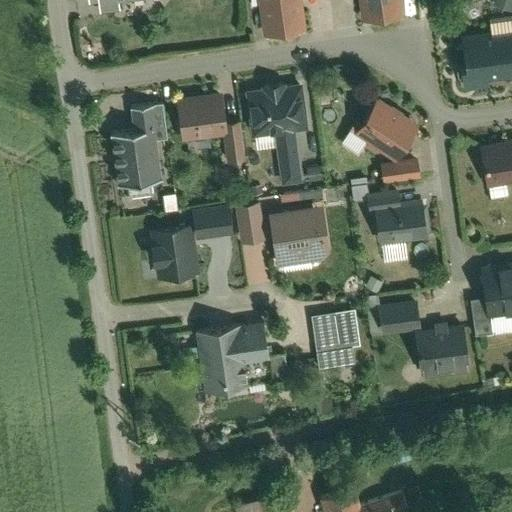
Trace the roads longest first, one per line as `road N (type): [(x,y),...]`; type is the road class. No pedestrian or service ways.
road 1 (residential): [(72,90),(358,50),(392,62),(436,110)]
road 2 (residential): [(105,317),(72,90)]
road 3 (residential): [(131,511),(105,317)]
road 4 (residential): [(436,110),(466,281)]
road 5 (residential): [(105,317),(266,297)]
